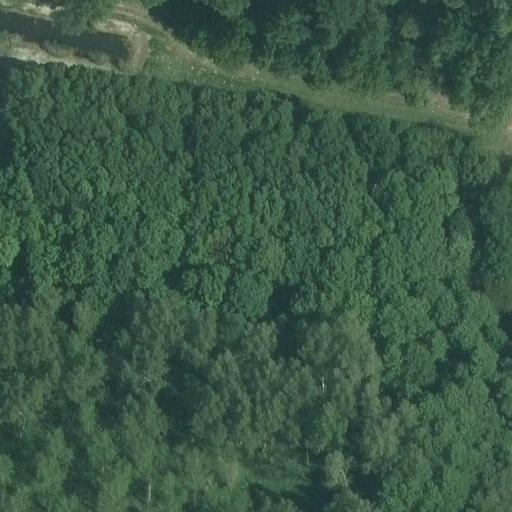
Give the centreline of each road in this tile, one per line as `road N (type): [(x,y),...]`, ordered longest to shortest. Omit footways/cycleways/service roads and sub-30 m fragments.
road 1 (track): [(0,218),(511,307)]
road 2 (track): [(511,88),(420,511)]
road 3 (track): [(511,137),(485,121),(228,68),(193,52),(148,0)]
